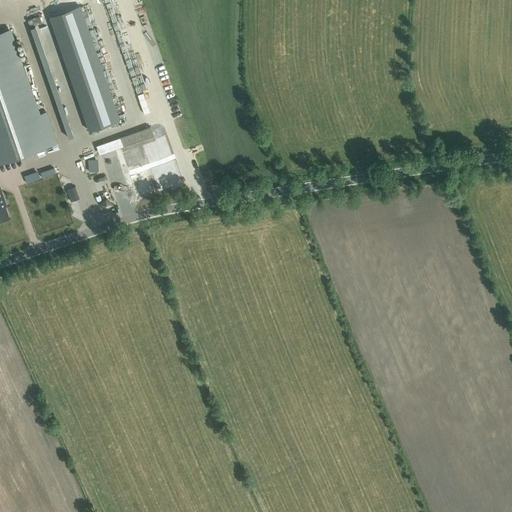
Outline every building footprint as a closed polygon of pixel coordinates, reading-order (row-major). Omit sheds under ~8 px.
[(81,5),(55,14),(94,129),(120,120),(81,5)] [(39,116),(9,30),(0,33),(0,161),(57,142),(47,113),(39,116)] [(145,115),(150,113),(144,94),(138,96),(145,115)] [(150,127),(96,145),(99,154),(153,135),(150,127)] [(127,180),(129,187),(122,190),(127,204),(132,202),(130,196),(138,193),(137,189),(141,188),(137,176),(127,180)] [(93,181),(97,192),(103,190),(99,179),(93,181)]
